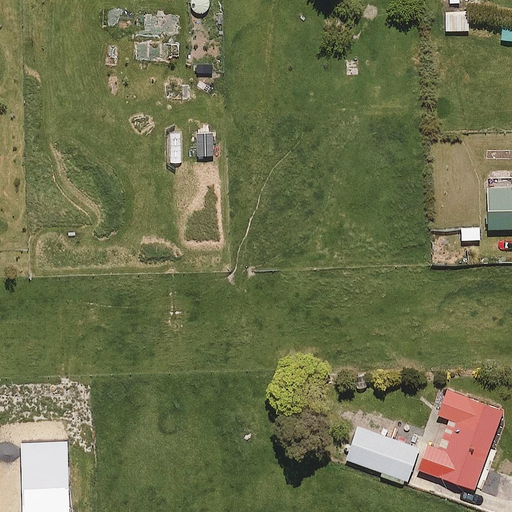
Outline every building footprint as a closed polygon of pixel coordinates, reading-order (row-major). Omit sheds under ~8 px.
[(468,13),(446,13),(446,31),(467,31),(468,13)] [(511,25),(502,26),(502,42),(511,42),(511,25)] [(511,191),(488,192),(488,230),(511,229),(511,191)] [(481,227),(462,227),(462,241),(482,241),(481,227)] [(502,411),(447,391),(438,415),(450,420),(439,449),(428,446),(419,470),(473,490),(502,411)] [(382,472),(380,478),(403,486),(405,481),(409,482),(421,449),(358,427),(346,460),(382,472)]
